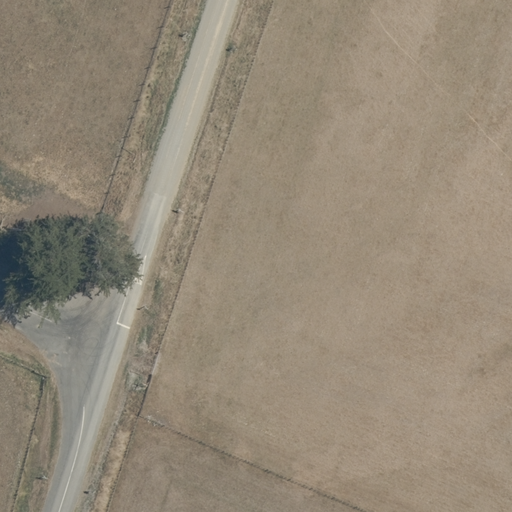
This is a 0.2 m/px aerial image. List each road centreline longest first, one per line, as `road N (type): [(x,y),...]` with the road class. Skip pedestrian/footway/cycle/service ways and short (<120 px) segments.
road 1 (unclassified): [(225,0),(88,421)]
road 2 (unclassified): [(0,303),(42,329),(74,364),(88,421)]
